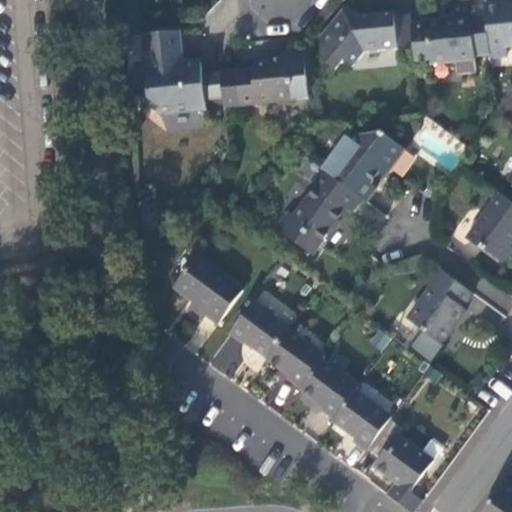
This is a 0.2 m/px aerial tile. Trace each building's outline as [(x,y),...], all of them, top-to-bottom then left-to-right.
[(501,1),(485,3),(486,15),(490,54),(491,56),(507,55),(506,42),(511,41),(511,1),(502,2),(501,1)] [(474,56),(490,54),(486,15),(470,17),(469,6),(451,8),(452,21),(426,23),(412,24),(414,45),(416,60),(430,59),(430,63),(474,59),(474,56)] [(395,16),(394,13),(369,16),(366,21),(349,7),(338,21),(321,41),(321,53),(322,59),(337,70),(343,62),(353,69),(365,53),(398,49),(398,46),(395,16)] [(411,14),(395,16),(398,46),(414,45),(412,24),(411,14)] [(184,58),(182,31),(146,35),(152,106),(162,115),(208,111),(207,103),(205,76),(204,63),(191,64),(184,58)] [(225,101),(225,107),(295,101),(310,99),(308,77),(305,52),(282,54),(283,60),(261,62),(254,71),(222,73),(225,101)] [(205,76),(207,103),(225,101),(222,73),(205,76)] [(332,155),(321,169),(360,199),(362,200),(373,185),(371,184),(379,173),(384,177),(388,170),(404,149),(382,133),(357,135),(352,141),(350,140),(336,158),(332,155)] [(351,211),(360,199),(321,169),(303,156),(294,168),(316,185),(293,216),(288,212),(277,228),(311,253),(329,228),(345,207),(351,211)] [(505,245),(511,235),(511,202),(500,194),(485,215),(467,239),(500,263),(510,249),(505,245)] [(242,289),(197,255),(172,287),(181,294),(191,301),(187,307),(202,318),(205,314),(217,323),(242,289)] [(462,308),(472,294),(442,272),(425,296),(408,320),(441,344),(466,310),(462,308)] [(290,329),(255,302),(231,334),(241,342),(242,341),(247,345),(253,349),(254,348),(268,359),(290,329)] [(285,378),(301,390),(322,361),(325,357),(290,329),(268,359),(267,360),(279,369),(287,375),(285,378)] [(358,388),(322,361),(301,390),(310,397),(310,400),(314,403),(319,407),(320,410),(334,421),(356,392),(358,388)] [(391,418),(356,392),(334,421),(333,422),(348,433),(355,438),(353,440),(367,451),(390,421),(391,418)] [(393,483),(385,494),(409,511),(415,511),(423,502),(410,493),(432,461),(396,434),(400,428),(390,421),(367,451),(377,459),(372,467),(380,473),(393,483)] [(511,511),(511,486),(507,483),(486,511),(511,511)]
